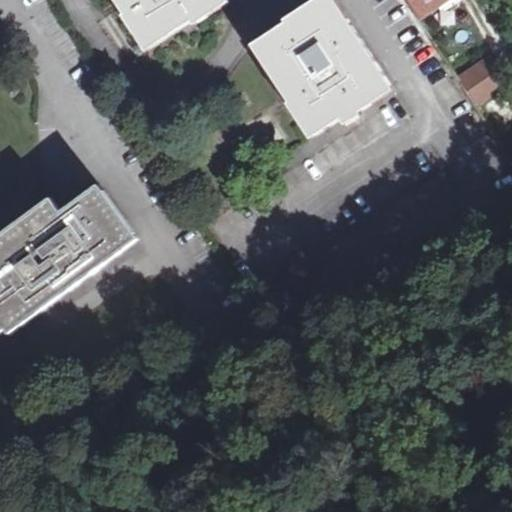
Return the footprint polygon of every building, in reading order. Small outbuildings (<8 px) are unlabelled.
[(119,0),(128,13),(125,15),(147,50),(194,20),(196,24),(230,1),(229,0),(119,0)] [(255,44),(282,86),(279,88),(312,137),(342,118),(347,124),(363,113),(361,111),(394,89),(336,0),(331,0),(292,26),(289,22),(255,44)] [(410,0),(422,16),(428,11),(445,0),(410,0)] [(445,0),(428,11),(433,20),(463,0),(445,0)] [(505,84),(488,57),(459,76),(478,103),(505,84)] [(0,330),(17,319),(21,324),(139,238),(101,184),(61,211),(52,198),(0,235),(0,330)]
